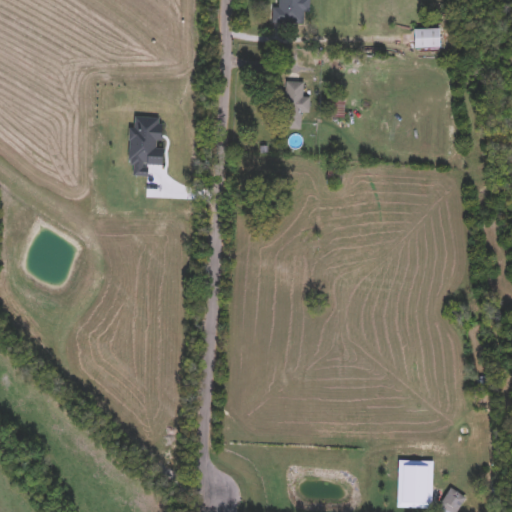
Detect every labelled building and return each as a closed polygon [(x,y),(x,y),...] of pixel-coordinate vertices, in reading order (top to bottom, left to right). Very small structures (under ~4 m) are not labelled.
[(309,0),(309,13),(303,12),(303,25),(272,24),(273,9),(279,9),(279,0),(309,0)] [(415,49),(415,29),(441,29),(441,49),(415,49)] [(310,114),(302,114),(301,130),(283,129),(285,82),(304,83),(303,98),(310,99),(310,114)] [(346,97),(346,119),(329,119),(329,97),(346,97)] [(133,117),(132,172),(146,171),(147,161),(161,161),(159,116),(133,117)] [(448,511),(440,507),(450,489),(466,497),(457,511),(448,511)]
